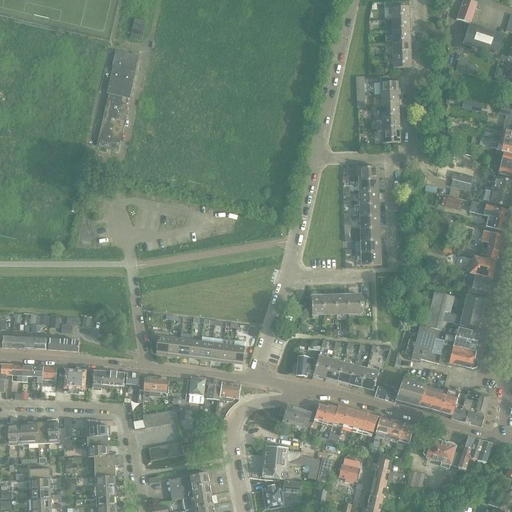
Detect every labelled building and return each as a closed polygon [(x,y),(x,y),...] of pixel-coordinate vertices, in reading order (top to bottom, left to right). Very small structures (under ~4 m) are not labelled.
[(466,0),(464,0),(457,20),(470,25),(477,4),(466,0)] [(409,8),(402,8),(391,8),(392,21),(409,20),(409,8)] [(146,22),(134,19),(130,39),(141,42),(146,22)] [(409,20),(392,21),(392,33),(410,32),(409,20)] [(470,25),(463,45),(497,56),(503,36),(470,25)] [(410,32),(392,33),(392,45),(410,45),(410,32)] [(410,45),(392,45),(393,57),(411,57),(410,45)] [(109,94),(97,147),(117,151),(126,113),(124,112),(127,99),(129,99),(135,73),(134,73),(138,57),(116,52),(112,68),(113,68),(107,94),(109,94)] [(411,57),(393,57),(393,69),(411,69),(411,57)] [(466,69),(464,75),(472,77),(472,75),(475,67),(467,65),(466,69)] [(380,84),(381,96),(398,96),(398,83),(388,84),(380,84)] [(398,96),(381,96),(381,109),(399,108),(398,96)] [(463,101),(462,109),(473,111),(475,104),(463,101)] [(399,108),(381,109),(381,121),(399,120),(399,108)] [(503,129),(511,131),(511,118),(506,117),(503,129)] [(399,120),(381,121),(382,133),(400,132),(399,120)] [(400,132),(382,133),(382,145),(400,144),(400,132)] [(511,134),(505,133),(503,143),(511,145),(511,134)] [(511,155),(511,145),(503,143),(501,153),(503,154),(511,155)] [(451,151),(444,150),(443,157),(449,158),(451,151)] [(456,151),(455,157),(468,161),(466,167),(472,168),(475,156),(456,151)] [(511,155),(503,154),(501,164),(511,166),(511,155)] [(511,166),(501,164),(498,175),(511,178),(511,166)] [(359,168),(359,181),(378,181),(377,168),(359,168)] [(452,180),(453,181),(470,185),(472,178),(453,173),(452,180)] [(511,182),(495,178),(492,190),(511,195),(511,182)] [(378,181),(359,181),(359,194),(378,193),(378,181)] [(470,185),(453,181),(451,187),(470,192),(471,185),(470,185)] [(450,190),(449,196),(458,199),(460,193),(450,190)] [(509,208),(511,195),(492,190),(491,192),(486,190),(484,201),(489,202),(488,203),(509,208)] [(378,193),(359,194),(360,206),(378,205),(378,193)] [(458,210),(460,200),(446,197),(444,207),(458,210)] [(506,222),(508,211),(474,203),(473,207),(485,210),(483,216),(488,217),(506,222)] [(378,205),(360,206),(360,218),(379,217),(378,205)] [(433,222),(439,215),(434,212),(429,219),(433,222)] [(379,217),(360,218),(361,230),(379,230),(379,217)] [(447,230),(450,220),(440,217),(438,227),(447,230)] [(506,222),(488,217),(486,227),(504,232),(506,222)] [(379,230),(361,230),(361,242),(380,242),(379,230)] [(479,242),(484,243),(500,247),(502,236),(484,231),(482,240),(480,239),(479,242)] [(380,242),(361,242),(361,254),(380,254),(380,242)] [(500,247),(484,243),(481,254),(497,258),(500,247)] [(419,245),(416,258),(424,260),(427,247),(419,245)] [(460,254),(461,247),(454,246),(450,245),(449,249),(453,250),(452,252),(460,254)] [(380,254),(361,254),(362,267),(380,266),(380,254)] [(497,258),(481,254),(480,259),(474,257),(472,265),(494,270),(497,258)] [(494,270),(472,265),(469,275),(492,280),(494,270)] [(472,288),(469,288),(467,293),(485,297),(486,292),(489,293),(491,282),(475,278),(472,288)] [(478,331),(486,300),(467,295),(461,318),(449,315),(454,298),(435,293),(425,328),(456,336),(453,347),(476,353),(478,334),(458,329),(457,331),(446,328),(447,323),(459,326),(478,331)] [(336,296),(324,297),(325,316),(337,315),(336,296)] [(349,296),(336,296),(337,315),(349,315),(349,296)] [(361,296),(349,296),(349,315),(361,314),(361,296)] [(324,297),(311,297),(312,316),(325,316),(324,297)] [(49,327),(50,318),(40,317),(39,317),(37,317),(36,324),(39,325),(39,327),(49,327)] [(67,318),(66,325),(79,327),(80,320),(67,318)] [(62,326),(61,334),(72,335),(72,327),(62,326)] [(474,361),(476,353),(453,347),(456,336),(425,328),(420,326),(412,356),(398,353),(394,368),(408,372),(407,376),(427,382),(429,376),(433,378),(435,372),(430,371),(432,363),(447,367),(448,364),(472,370),(477,369),(478,364),(474,361)] [(251,329),(250,337),(258,338),(258,329),(251,329)] [(181,334),(180,340),(178,358),(189,359),(191,341),(192,335),(181,334)] [(156,355),(167,356),(170,339),(158,337),(156,355)] [(2,349),(14,349),(14,339),(3,338),(2,349)] [(202,338),(202,343),(200,360),(210,362),(213,339),(202,338)] [(25,339),(14,339),(14,349),(24,350),(25,339)] [(36,340),(25,339),(24,350),(35,350),(36,340)] [(180,340),(170,339),(167,356),(178,358),(180,340)] [(224,340),(213,339),(210,362),(221,363),(224,340)] [(46,340),(36,340),(35,350),(46,351),(46,340)] [(63,341),(49,340),(48,351),(62,352),(63,341)] [(235,342),(224,340),(221,363),(232,364),(235,342)] [(79,342),(63,341),(62,352),(78,353),(79,342)] [(202,343),(191,341),(189,359),(200,360),(202,343)] [(243,366),(245,348),(246,343),(235,342),(232,364),(243,366)] [(326,379),(331,361),(318,357),(314,375),(326,379)] [(310,374),(310,367),(313,367),(314,360),(298,358),(296,376),(307,378),(307,377),(307,374),(310,374)] [(338,382),(343,364),(331,361),(326,379),(338,382)] [(349,385),(354,367),(343,364),(338,382),(349,385)] [(12,377),(13,366),(1,365),(0,380),(6,381),(6,376),(12,377)] [(22,383),(23,367),(13,366),(12,377),(17,377),(17,383),(22,383)] [(32,378),(33,367),(23,367),(22,383),(27,383),(27,377),(32,378)] [(41,384),(42,368),(33,367),(32,378),(37,378),(37,383),(41,384)] [(361,388),(366,370),(354,367),(349,385),(361,388)] [(42,368),(41,384),(42,384),(42,388),(56,389),(57,370),(57,368),(42,368)] [(373,391),(378,373),(366,370),(361,388),(373,391)] [(74,395),(75,372),(65,371),(65,374),(58,374),(57,389),(64,390),(64,395),(74,395)] [(84,396),(86,372),(75,372),(74,395),(84,396)] [(102,386),(103,372),(94,372),(92,389),(102,390),(102,386)] [(124,388),(125,374),(103,372),(102,386),(124,388)] [(139,386),(139,376),(127,375),(126,385),(139,386)] [(155,398),(157,379),(144,378),(143,392),(144,392),(143,402),(149,402),(149,398),(155,398)] [(453,417),(458,399),(459,395),(448,392),(447,395),(425,389),(426,385),(401,378),(397,390),(394,401),(416,407),(419,408),(441,414),(452,417),(453,417)] [(168,395),(169,380),(157,379),(155,398),(160,399),(161,394),(168,395)] [(204,396),(206,380),(191,379),(189,396),(189,403),(203,405),(204,396)] [(219,401),(222,384),(222,382),(209,380),(206,400),(219,401)] [(239,400),(241,387),(222,384),(219,401),(219,403),(226,404),(226,402),(232,403),(232,399),(239,400)] [(394,401),(397,390),(384,386),(383,390),(378,388),(374,398),(393,404),(394,401)] [(485,418),(490,398),(479,394),(478,399),(467,396),(465,401),(462,411),(472,414),(484,418),(485,418)] [(472,414),(462,411),(465,401),(458,399),(453,417),(452,417),(451,420),(468,425),(472,414)] [(323,424),(328,408),(319,406),(314,422),(323,424)] [(333,425),(338,409),(328,406),(328,408),(323,424),(334,427),(334,425),(333,425)] [(293,430),(299,410),(288,407),(283,423),(289,424),(287,428),(293,430)] [(343,428),(348,409),(339,407),(338,409),(333,425),(334,425),(343,428)] [(352,430),(358,412),(348,409),(343,428),(352,430)] [(306,430),(309,420),(311,414),(299,410),(293,430),(299,431),(300,428),(306,430)] [(178,424),(175,411),(169,412),(171,425),(178,424)] [(362,433),(367,415),(358,412),(352,430),(362,433)] [(481,429),(484,418),(472,414),(468,425),(481,429)] [(372,436),(377,423),(378,418),(367,415),(362,433),(372,436)] [(28,445),(27,425),(27,418),(23,419),(23,425),(17,425),(18,446),(28,445)] [(387,439),(392,421),(381,418),(375,438),(386,441),(387,439)] [(18,446),(17,425),(17,419),(13,419),(13,425),(7,426),(8,446),(18,446)] [(38,445),(37,424),(37,419),(33,419),(33,424),(27,425),(28,445),(38,445)] [(59,444),(58,432),(58,423),(57,421),(51,421),(51,424),(47,424),(48,444),(59,444)] [(87,428),(82,428),(82,438),(87,438),(108,437),(110,437),(110,433),(108,433),(107,427),(101,427),(101,421),(87,421),(87,428)] [(143,421),(134,423),(135,431),(145,429),(143,421)] [(396,442),(402,424),(392,421),(387,439),(396,442)] [(48,444),(47,424),(47,422),(43,422),(43,424),(37,424),(38,445),(48,444)] [(0,446),(8,446),(7,426),(7,423),(3,424),(3,426),(0,425),(0,446)] [(408,445),(414,427),(402,424),(396,442),(408,445)] [(108,443),(108,437),(87,438),(88,448),(108,447),(111,447),(110,443),(108,443)] [(468,460),(475,440),(468,438),(462,456),(458,468),(458,469),(457,472),(465,474),(466,471),(472,473),(475,461),(468,460)] [(438,463),(444,443),(441,443),(440,441),(436,440),(434,440),(434,441),(432,440),(430,450),(427,449),(424,450),(423,455),(424,457),(427,458),(427,460),(438,463)] [(477,462),(483,442),(475,440),(468,460),(475,461),(477,462)] [(378,453),(381,444),(374,442),(372,447),(374,448),(373,452),(378,453)] [(486,464),(493,445),(483,442),(477,462),(486,464)] [(184,456),(182,447),(181,443),(175,444),(177,457),(184,456)] [(458,468),(462,456),(454,453),(456,447),(455,447),(455,446),(453,445),(449,444),(447,444),(444,443),(438,463),(458,468)] [(193,454),(191,446),(182,447),(184,456),(193,454)] [(109,453),(108,447),(88,448),(88,459),(94,458),(111,457),(111,453),(109,453)] [(291,463),(302,459),(303,453),(288,452),(288,449),(266,447),(264,471),(286,472),(287,463),(291,463)] [(115,457),(111,457),(94,458),(95,468),(115,467),(117,467),(117,463),(115,463),(115,457)] [(392,472),(394,464),(391,463),(392,463),(379,459),(378,465),(372,464),(370,469),(389,473),(389,472),(392,472)] [(328,485),(333,463),(321,460),(316,482),(328,485)] [(31,466),(31,470),(29,471),(30,481),(50,480),(53,480),(52,476),(50,476),(50,470),(41,470),(41,466),(31,466)] [(357,483),(360,470),(341,466),(340,472),(334,471),(331,482),(337,484),(339,478),(345,480),(345,482),(349,483),(350,481),(357,483)] [(116,473),(115,467),(95,468),(95,478),(116,477),(122,477),(122,473),(116,473)] [(394,473),(393,473),(392,472),(389,472),(389,473),(370,469),(370,470),(376,472),(374,479),(387,482),(392,483),(393,477),(394,473)] [(285,480),(286,472),(264,471),(263,478),(285,480)] [(420,491),(424,476),(411,472),(407,488),(420,491)] [(187,478),(166,482),(167,492),(210,485),(208,474),(190,477),(190,478),(187,478)] [(116,483),(116,477),(95,478),(96,488),(116,487),(124,486),(123,483),(116,483)] [(385,491),(387,482),(374,479),(372,488),(385,491)] [(51,486),(50,480),(30,481),(30,491),(51,490),(53,490),(53,486),(51,486)] [(284,507),(281,494),(298,494),(299,484),(274,482),(274,487),(268,487),(268,490),(263,491),(267,510),(284,507)] [(210,485),(167,492),(169,502),(183,500),(212,495),(210,485)] [(511,498),(511,486),(503,503),(507,505),(511,498)] [(117,493),(116,487),(96,488),(96,498),(117,497),(123,497),(123,493),(117,493)] [(383,500),(385,491),(372,488),(370,497),(383,500)] [(51,496),(51,490),(30,491),(31,501),(51,500),(53,500),(53,496),(51,496)] [(319,490),(313,511),(322,511),(327,492),(319,490)] [(454,506),(457,496),(439,492),(436,501),(454,506)] [(212,495),(183,500),(185,511),(193,509),(213,506),(212,495)] [(117,503),(117,497),(96,498),(97,508),(117,507),(119,507),(119,503),(117,503)] [(381,507),(383,500),(370,497),(368,504),(381,507)] [(52,506),(51,500),(31,501),(31,511),(52,510),(54,510),(54,506),(52,506)]
